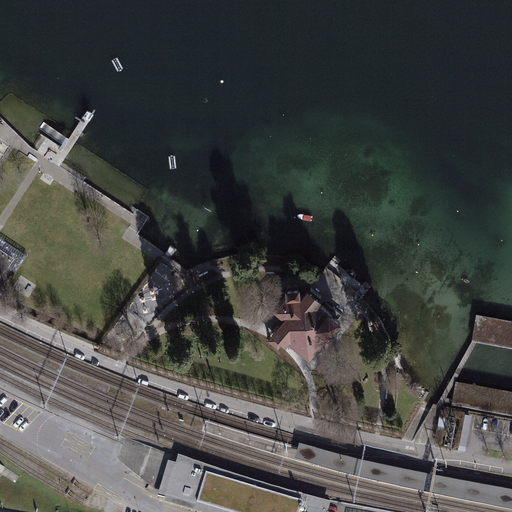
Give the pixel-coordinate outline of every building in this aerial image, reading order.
[(0,276),(7,281),(11,276),(13,276),(27,255),(0,237),(0,276)] [(267,337),(267,338),(277,347),(279,345),(281,342),(286,337),(307,355),(327,331),(335,333),(340,325),(337,318),(339,316),(326,305),(325,306),(318,299),(320,296),(305,284),(298,292),(297,282),(283,284),(283,291),(271,306),(274,308),(269,313),(276,319),(268,328),(272,332),(271,333),(267,337)] [(511,320),(477,314),(472,341),(478,342),(511,347),(511,320)] [(511,390),(456,380),(452,399),(452,402),(451,407),(511,418),(511,390)] [(472,414),(465,413),(458,449),(465,450),(472,414)] [(299,445),(295,460),(318,467),(340,473),(354,477),(375,482),(444,497),(511,510),(511,491),(428,476),(399,470),(372,464),(340,457),(299,445)] [(199,463),(179,456),(176,464),(169,462),(166,470),(159,494),(158,497),(164,499),(166,499),(165,503),(195,511),(328,511),(329,509),(330,506),(331,502),(308,497),(286,490),(256,482),(226,472),(199,463)]
